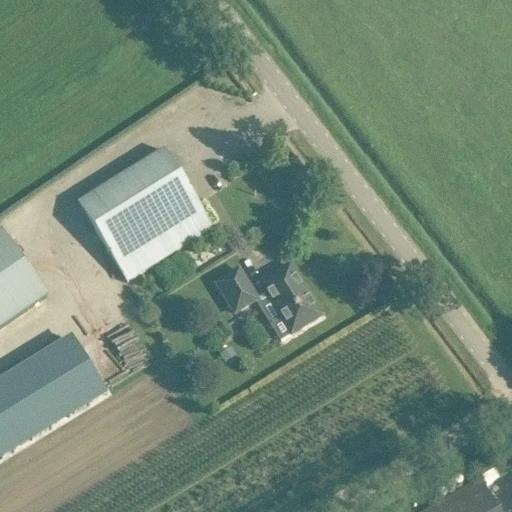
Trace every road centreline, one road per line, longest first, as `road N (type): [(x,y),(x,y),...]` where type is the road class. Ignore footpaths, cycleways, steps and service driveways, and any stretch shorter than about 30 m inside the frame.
road 1 (unclassified): [(511,404),(204,0)]
road 2 (track): [(507,400),(326,511)]
